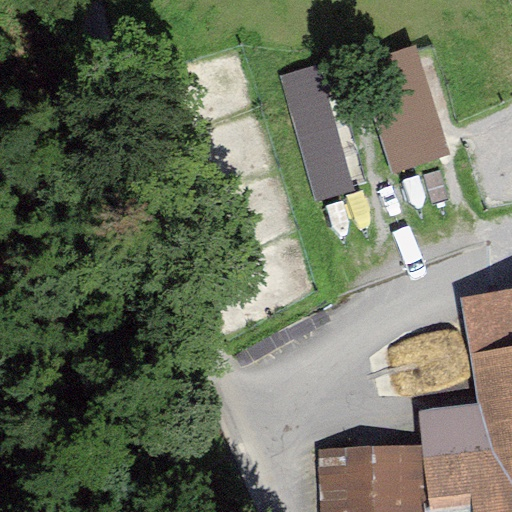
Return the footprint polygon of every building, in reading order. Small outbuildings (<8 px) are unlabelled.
[(364,67),(396,169),(435,157),(404,55),(364,67)] [(336,58),(292,65),(311,193),(355,186),(336,58)] [(511,511),(511,302),(488,306),(509,448),(511,466),(511,511)] [(474,495),(476,511),(511,511),(511,466),(509,448),(427,458),(432,501),(474,495)] [(418,511),(418,456),(327,457),(329,511),(418,511)]
